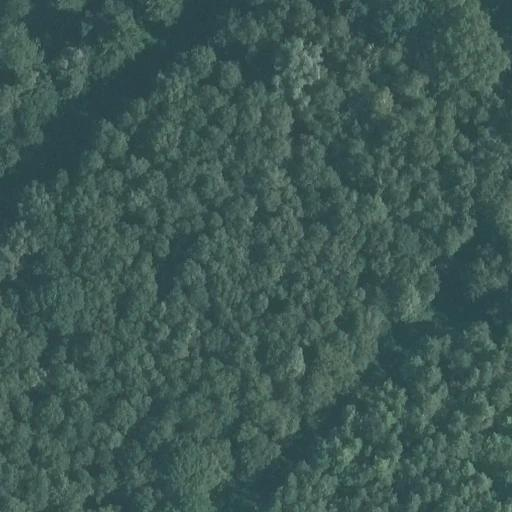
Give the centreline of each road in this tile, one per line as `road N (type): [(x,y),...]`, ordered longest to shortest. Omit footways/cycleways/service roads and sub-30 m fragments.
road 1 (track): [(451,318),(433,280),(189,56)]
road 2 (track): [(241,511),(437,322),(481,327),(511,357)]
road 3 (track): [(0,253),(241,0)]
